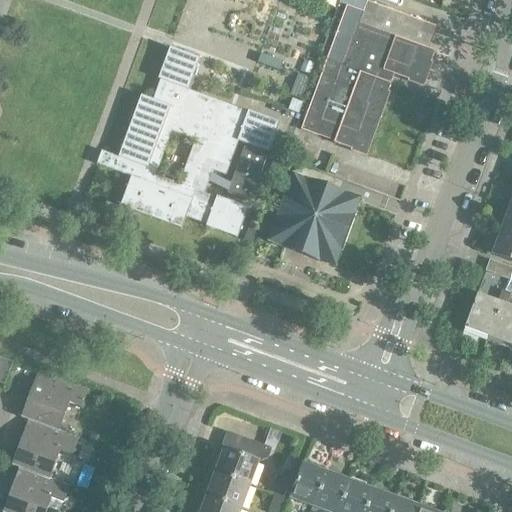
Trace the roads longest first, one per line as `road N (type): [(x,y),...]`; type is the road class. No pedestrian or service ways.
road 1 (residential): [(407,299),(502,67),(496,34),(508,0)]
road 2 (tertiary): [(206,312),(0,256)]
road 3 (tertiary): [(0,281),(183,344)]
road 4 (tertiary): [(204,352),(365,410)]
road 5 (tertiary): [(366,371),(206,312)]
road 6 (tertiary): [(365,410),(511,464)]
road 7 (tertiary): [(511,424),(388,379)]
